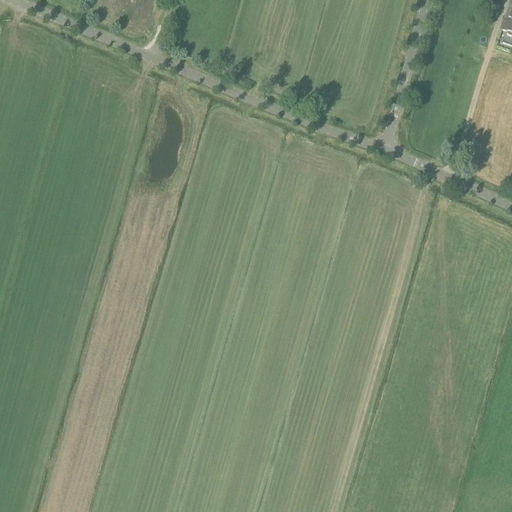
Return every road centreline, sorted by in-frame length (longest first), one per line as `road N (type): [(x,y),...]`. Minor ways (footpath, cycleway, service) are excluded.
road 1 (unclassified): [(384,151),(6,0)]
road 2 (unknown): [(448,180),(507,0)]
road 3 (unclassified): [(384,151),(425,0)]
road 4 (unclassified): [(511,208),(384,151)]
